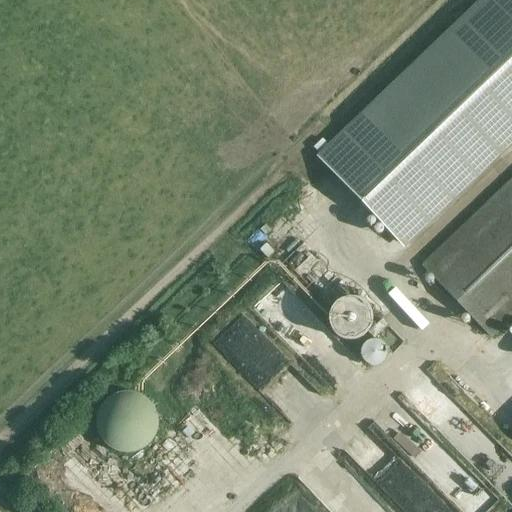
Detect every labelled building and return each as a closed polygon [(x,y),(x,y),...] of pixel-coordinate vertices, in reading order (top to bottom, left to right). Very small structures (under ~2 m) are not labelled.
[(511,0),(487,0),(322,156),(404,242),(511,139),(511,0)] [(511,179),(423,264),(492,337),(511,317),(511,179)] [(273,223),(263,240),(284,252),(294,235),(273,223)] [(275,253),(267,244),(259,251),(268,260),(275,253)] [(368,307),(365,304),(363,302),(360,300),(354,298),(349,297),(344,298),(338,300),(332,306),(328,312),(327,319),(328,325),(331,332),(336,337),(342,340),(348,341),(354,341),(359,339),(363,336),(368,332),(370,326),(372,320),(370,313),(368,307)] [(216,339),(239,369),(242,366),(253,381),(259,377),(271,392),(286,411),(300,400),(296,395),(300,392),(244,318),(216,339)] [(384,348),(381,344),(378,342),(373,341),(368,342),(363,345),(361,348),(360,353),(360,357),(363,362),(367,365),(371,366),(376,366),(380,364),(383,361),(385,356),(385,352),(384,348)] [(151,405),(148,401),(145,399),(139,395),(132,393),(123,392),(114,395),(106,399),(99,408),(96,417),(95,423),(96,431),(100,439),(105,446),(112,450),(120,453),(127,454),(134,453),(139,451),(144,448),(149,445),(153,438),(156,431),(157,425),(157,419),(156,414),(154,409),(151,405)] [(511,411),(501,420),(511,432),(511,411)] [(449,413),(438,423),(510,501),(511,499),(511,457),(484,427),(466,443),(449,424),(454,418),(449,413)] [(344,448),(407,511),(442,511),(398,468),(383,483),(372,472),(388,457),(362,430),(344,448)] [(121,491),(130,483),(119,470),(110,477),(121,491)]
